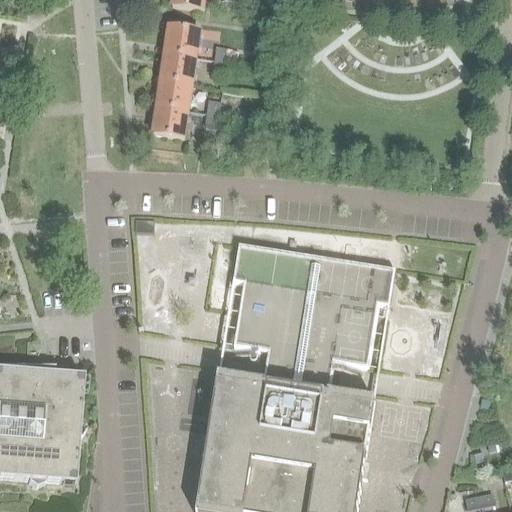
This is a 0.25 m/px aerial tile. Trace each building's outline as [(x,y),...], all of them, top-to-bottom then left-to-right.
[(204,0),(173,0),(172,11),(203,15),(204,0)] [(165,58),(195,62),(199,35),(169,30),(165,58)] [(214,65),(226,66),(228,54),(216,52),(214,65)] [(195,62),(165,58),(161,85),(191,89),(195,62)] [(224,81),(226,66),(214,65),(212,79),(224,81)] [(157,112),(187,116),(191,89),(161,85),(157,112)] [(206,118),(219,120),(220,107),(208,105),(206,118)] [(187,116),(157,112),(153,138),(183,142),(187,116)] [(219,120),(206,118),(204,133),(217,134),(219,120)] [(136,236),(137,237),(141,237),(153,237),(154,237),(154,225),(154,224),(149,224),(135,224),(135,237),(136,236)] [(357,511),(396,274),(239,250),(197,511),(357,511)] [(44,488),(44,486),(74,488),(78,442),(80,442),(85,434),(81,426),(79,426),(82,380),(24,376),(25,371),(0,369),(0,482),(28,484),(28,486),(35,492),(44,488)] [(495,447),(486,449),(487,451),(488,455),(488,457),(497,455),(496,454),(495,447)] [(489,511),(495,511),(492,499),(479,502),(480,511),(489,511)] [(480,511),(479,502),(465,504),(466,511),(480,511)]
